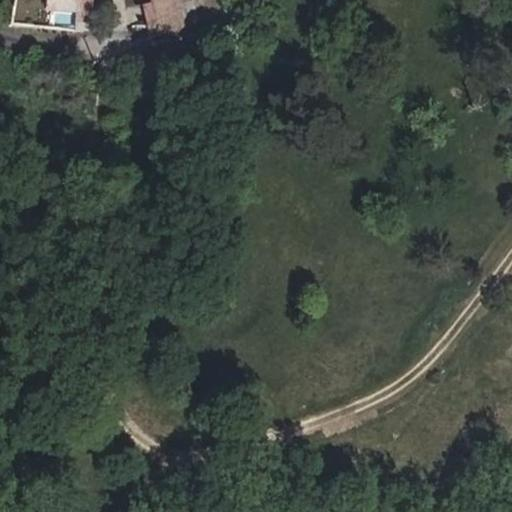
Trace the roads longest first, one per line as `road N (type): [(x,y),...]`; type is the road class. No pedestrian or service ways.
road 1 (track): [(511,251),(442,341),(391,387),(252,442),(194,448),(154,437),(136,423),(108,369),(67,252),(36,196),(8,39)]
road 2 (residential): [(252,0),(207,44),(172,53),(123,57),(0,37)]
